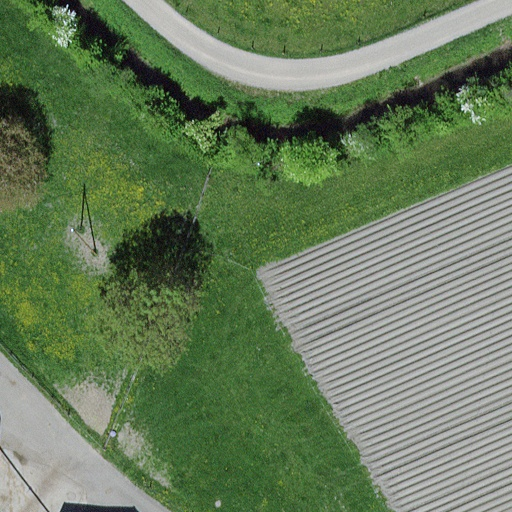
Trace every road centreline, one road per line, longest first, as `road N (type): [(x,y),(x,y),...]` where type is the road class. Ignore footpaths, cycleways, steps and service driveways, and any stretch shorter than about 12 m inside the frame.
road 1 (track): [(511,7),(373,69),(275,83),(190,48),(139,0)]
road 2 (track): [(143,511),(0,374)]
